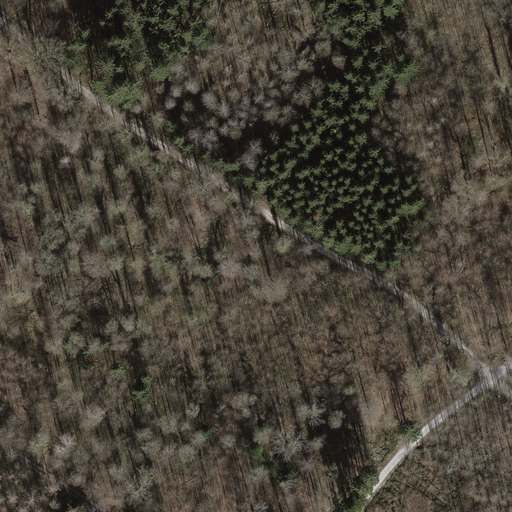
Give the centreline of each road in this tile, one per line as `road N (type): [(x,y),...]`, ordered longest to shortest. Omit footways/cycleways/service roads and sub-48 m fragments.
road 1 (track): [(492,378),(420,308),(77,85),(0,20)]
road 2 (track): [(511,364),(406,443),(352,511)]
road 3 (track): [(104,511),(0,442)]
